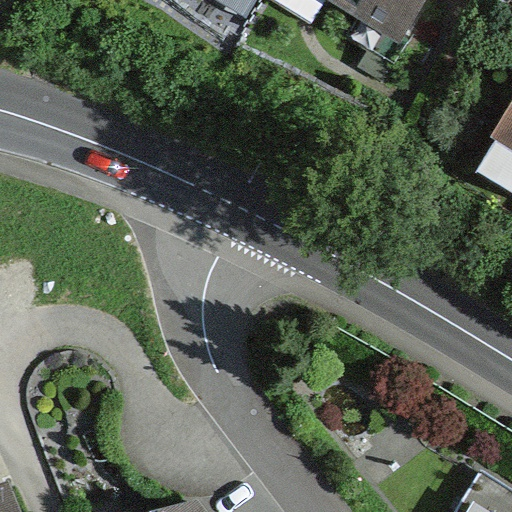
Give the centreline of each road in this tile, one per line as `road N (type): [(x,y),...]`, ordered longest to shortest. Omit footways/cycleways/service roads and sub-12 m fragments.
road 1 (residential): [(319,511),(222,385),(204,333),(204,287),(250,210)]
road 2 (primary): [(511,368),(250,210)]
road 3 (primary): [(250,210),(0,111)]
